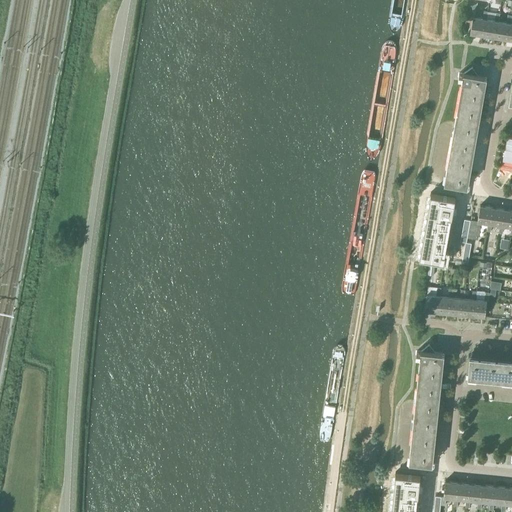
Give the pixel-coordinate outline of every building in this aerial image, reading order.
[(482,35),(485,19),(487,19),(488,12),(484,11),(483,19),(473,17),(470,33),(482,35)] [(494,37),(497,21),(499,21),(500,14),(496,13),(495,21),(487,19),(485,19),(482,35),(494,37)] [(506,39),(509,23),(511,23),(511,16),(508,15),(507,23),(499,21),(497,21),(494,37),(506,39)] [(465,185),(485,76),(478,75),(472,66),(464,72),(463,73),(459,72),(458,77),(463,78),(445,182),(465,185)] [(426,192),(414,260),(438,263),(448,194),(426,192)] [(489,223),(492,207),(480,205),(477,221),(470,220),(468,237),(478,239),(481,222),(487,223),(489,223)] [(501,225),(504,209),(492,207),(489,223),(487,223),(487,231),(491,231),(492,224),(499,225),(501,225)] [(511,226),(511,210),(504,209),(501,225),(499,225),(499,233),(502,233),(504,225),(511,227),(511,226)] [(441,288),(427,286),(424,310),(437,312),(439,295),(440,296),(441,288)] [(439,295),(437,312),(449,313),(451,297),(452,297),(453,289),(449,288),(448,296),(440,296),(439,295)] [(451,297),(449,313),(461,314),(463,298),(464,298),(465,290),(461,290),(460,297),(452,297),(451,297)] [(463,298),(461,314),(474,315),(475,299),(476,299),(476,291),(473,291),(472,299),(464,298),(463,298)] [(489,292),(476,291),(476,299),(475,299),(474,315),(485,316),(486,300),(488,300),(489,295),(489,292)] [(430,463),(442,352),(435,352),(429,344),(421,350),(420,351),(416,351),(415,356),(420,356),(409,461),(430,463)] [(511,359),(470,355),(468,376),(511,380),(511,359)] [(389,510),(388,511),(411,511),(414,474),(391,473),(389,510)] [(455,498),(457,482),(445,480),(443,497),(441,496),(440,504),(445,505),(446,497),(453,498),(455,498)] [(468,499),(470,483),(457,482),(455,498),(453,498),(453,506),(457,506),(458,498),(465,499),(468,499)] [(479,500),(481,484),(470,483),(468,499),(465,499),(465,507),(469,507),(470,499),(477,500),(479,500)] [(492,502),(493,485),(481,484),(479,500),(477,500),(477,508),(481,509),(482,501),(489,501),(492,502)] [(503,503),(505,487),(493,485),(492,502),(489,501),(489,509),(493,510),(494,502),(501,503),(503,503)] [(511,503),(511,487),(505,487),(503,503),(501,503),(501,511),(505,511),(505,503),(511,503)]
